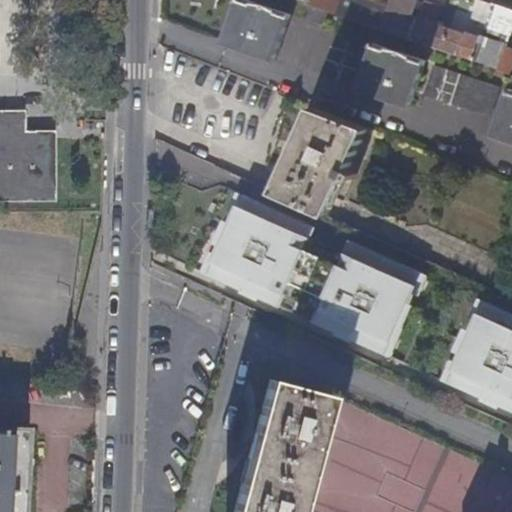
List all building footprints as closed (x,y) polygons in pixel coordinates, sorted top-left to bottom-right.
[(246,0),(239,0),(225,45),(276,62),(292,15),(246,0)] [(329,13),(338,15),(342,0),(309,0),(308,5),(313,7),(329,13)] [(342,0),(338,15),(382,30),(389,8),(365,0),(342,0)] [(382,30),(412,41),(420,18),(395,10),(397,3),(396,0),(417,0),(425,3),(426,0),(391,0),(391,1),(389,8),(382,30)] [(329,13),(313,7),(308,19),(325,25),(329,13)] [(412,41),(472,61),(477,46),(479,39),(420,18),(412,41)] [(339,35),(325,75),(354,85),(368,46),(339,35)] [(472,61),(500,70),(507,49),(487,42),(484,48),(477,46),(472,61)] [(377,44),(361,91),(411,108),(427,61),(377,44)] [(507,49),(500,70),(511,74),(511,48),(508,47),(507,49)] [(436,68),(426,96),(491,118),(500,90),(436,68)] [(511,90),(510,90),(494,136),(511,142),(511,90)] [(14,109),(0,109),(0,198),(53,198),(53,128),(19,128),(19,133),(15,133),(14,109)] [(276,192),(330,216),(346,180),(352,178),(357,179),(359,175),(355,172),(352,167),(369,130),(314,109),(276,192)] [(315,227),(245,196),(210,275),(280,307),(290,282),(327,299),(316,323),(386,354),(423,273),(353,241),(342,266),(305,249),(315,227)] [(511,312),(487,301),(450,383),(511,410),(511,312)] [(271,380),(232,511),(300,511),(334,399),(271,380)] [(0,511),(25,511),(30,430),(0,428),(0,511)]
